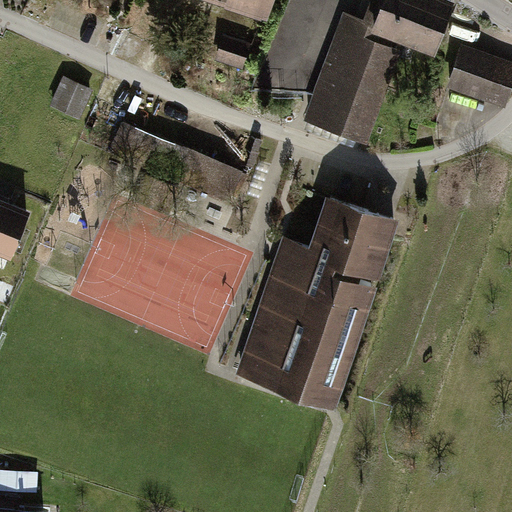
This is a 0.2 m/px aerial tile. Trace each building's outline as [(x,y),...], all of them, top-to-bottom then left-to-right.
[(267,0),(219,0),(263,15),(267,0)] [(340,10),(302,116),(369,139),(403,44),(437,57),(456,2),(451,0),(363,0),(357,16),(340,10)] [(511,79),(511,60),(461,40),(444,85),(501,107),(511,79)] [(222,41),(218,57),(246,63),(250,48),(222,41)] [(91,89),(67,78),(55,105),(79,116),(91,89)] [(241,168),(126,121),(113,153),(227,200),(241,168)] [(288,234),(241,370),(331,401),(394,217),(329,195),(312,243),(288,234)] [(0,202),(0,248),(11,253),(27,214),(0,202)] [(2,467),(1,486),(41,487),(41,468),(2,467)] [(40,511),(42,501),(0,496),(0,511),(40,511)]
